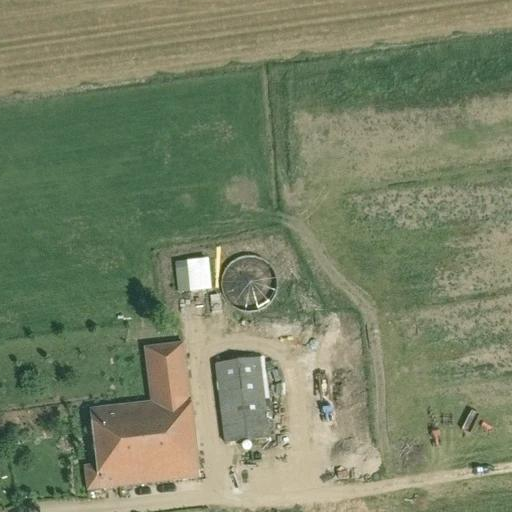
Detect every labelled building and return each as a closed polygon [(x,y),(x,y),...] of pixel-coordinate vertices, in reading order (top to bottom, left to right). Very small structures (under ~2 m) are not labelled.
[(239,312),(248,314),(258,312),(266,308),(273,300),(276,291),(277,282),(274,273),(268,265),(260,260),(250,258),(241,259),(232,264),(226,271),(222,280),(222,290),(225,299),(231,307),(239,312)] [(144,351),(151,403),(91,409),(96,465),(84,466),(86,490),(198,479),(190,399),(184,346),(144,351)] [(215,365),(226,444),(269,438),(258,359),(215,365)] [(292,365),(269,366),(271,404),(293,403),(292,365)] [(291,426),(273,434),(280,448),(298,440),(291,426)]
